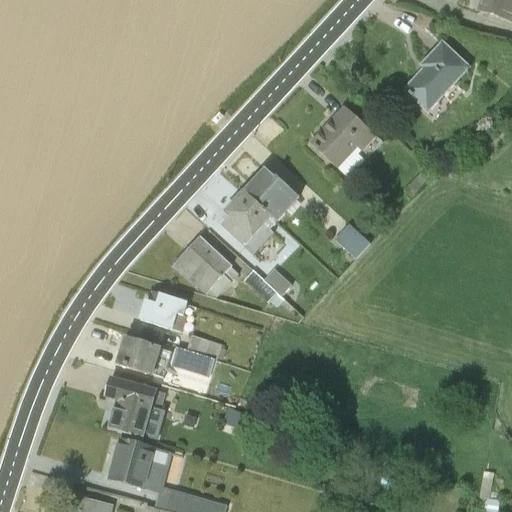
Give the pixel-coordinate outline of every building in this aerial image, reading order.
[(511,0),(480,0),(477,11),(511,23),(511,0)] [(425,70),(404,92),(429,113),(470,71),(442,45),(421,66),(425,70)] [(344,109),(310,146),(336,171),(356,149),(362,154),(375,137),(344,109)] [(274,180),(265,172),(245,193),(277,223),(299,200),(276,179),(274,180)] [(229,218),(221,227),(254,257),(274,236),(270,232),(277,223),(245,193),(225,214),(229,218)] [(355,260),(370,245),(348,226),(334,241),(355,260)] [(217,300),(239,276),(200,241),(190,251),(191,252),(174,270),(192,287),(193,286),(205,297),(209,294),(217,300)] [(263,282),(281,299),(292,287),(274,271),(263,282)] [(281,299),(263,282),(253,272),(243,283),(267,305),(269,303),(276,309),(284,302),(281,299)] [(184,316),(187,306),(152,295),(149,305),(145,304),(140,320),(181,334),(187,318),(184,316)] [(186,353),(215,362),(216,362),(217,360),(222,361),(225,351),(220,350),(221,346),(191,337),(186,353)] [(126,340),(117,365),(159,379),(164,364),(158,361),(161,352),(126,340)] [(215,362),(186,353),(175,349),(169,369),(209,381),(215,362)] [(118,402),(109,431),(144,440),(152,410),(160,412),(165,395),(111,380),(105,398),(118,402)] [(229,408),(221,426),(232,430),(240,412),(229,408)] [(171,456),(120,442),(110,481),(159,494),(155,509),(165,511),(226,511),(227,507),(162,489),(171,456)] [(381,472),(378,486),(390,488),(393,475),(381,472)] [(112,511),(113,508),(72,498),(68,511),(112,511)] [(478,499),(476,511),(497,511),(499,502),(478,499)]
